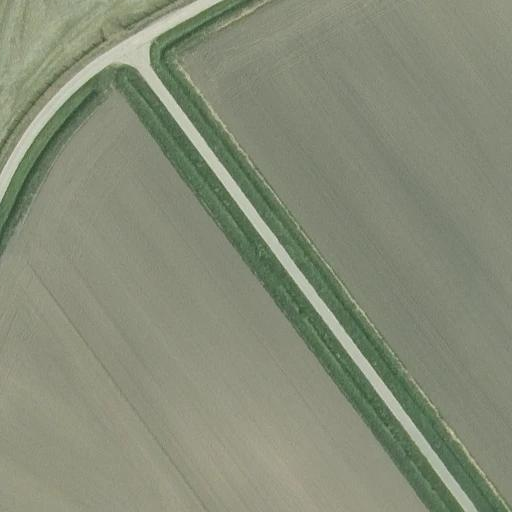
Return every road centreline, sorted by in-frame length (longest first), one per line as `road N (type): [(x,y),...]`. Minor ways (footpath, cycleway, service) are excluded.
road 1 (unclassified): [(127,45),(470,511)]
road 2 (unclassified): [(0,192),(41,116),(85,71),(127,45)]
